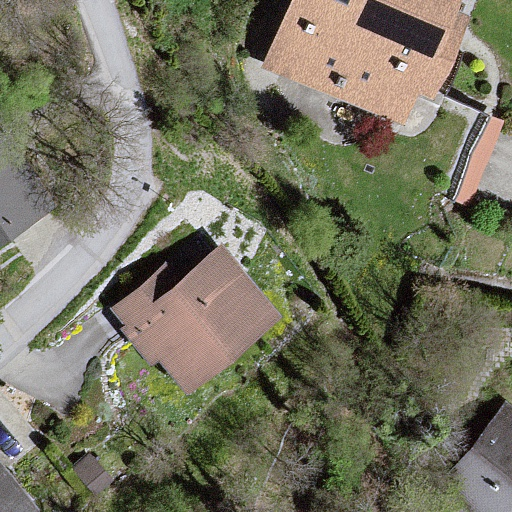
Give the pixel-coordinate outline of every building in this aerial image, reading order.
[(281,0),(252,72),(397,125),(444,0),(281,0)] [(0,163),(0,238),(40,217),(6,161),(0,163)] [(113,327),(175,393),(264,314),(208,246),(113,327)] [(431,493),(454,511),(511,511),(511,418),(506,413),(431,493)] [(0,511),(18,511),(0,488),(0,511)]
